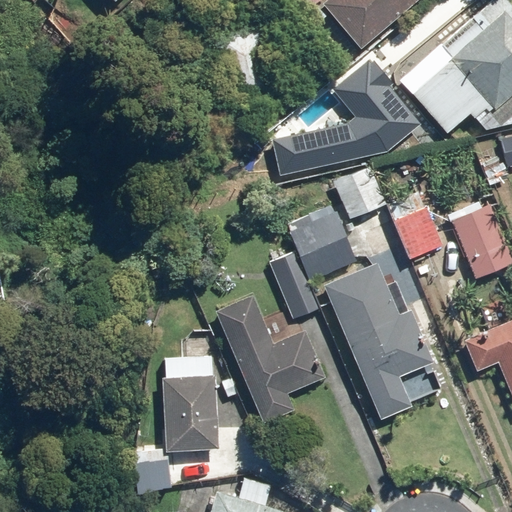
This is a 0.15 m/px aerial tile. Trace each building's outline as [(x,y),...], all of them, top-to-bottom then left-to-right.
[(412,0),(329,0),(328,1),(367,43),(412,0)] [(473,111),(487,128),(511,121),(511,0),(496,0),(403,80),(448,132),(473,111)] [(276,19),(215,27),(225,103),(286,94),(276,19)] [(273,138),(279,172),(389,152),(424,123),(371,59),(333,90),(356,118),(348,124),(273,138)] [(511,132),(502,134),(508,163),(511,162),(511,132)] [(376,159),(338,169),(350,214),(388,204),(376,159)] [(413,216),(406,197),(386,205),(409,259),(445,245),(430,209),(413,216)] [(511,244),(493,200),(453,218),(478,275),(511,260),(511,244)] [(336,201),(293,217),(316,277),(358,260),(336,201)] [(319,303),(293,242),(266,254),(292,315),(319,303)] [(379,259),(325,283),(384,417),(451,388),(400,274),(388,279),(379,259)] [(306,325),(276,339),(255,293),(219,309),(270,424),(306,408),(298,389),(329,375),(306,325)] [(511,318),(466,336),(479,369),(504,359),(511,381),(511,318)] [(167,447),(208,448),(208,465),(223,465),(223,456),(230,456),(230,452),(243,452),(244,424),(221,424),(221,372),(213,372),(213,355),(168,354),(167,447)] [(166,447),(139,446),(138,472),(174,473),(174,457),(165,457),(166,447)] [(289,511),(290,511),(267,504),(273,484),(247,476),(241,493),(221,487),(212,511),(289,511)]
